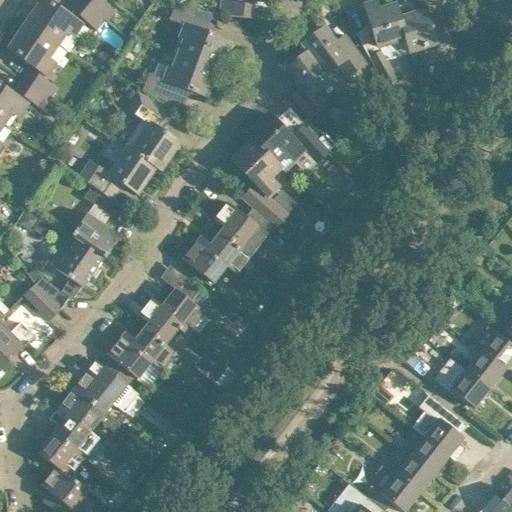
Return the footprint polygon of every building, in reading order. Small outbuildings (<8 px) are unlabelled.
[(44,0),(41,0),(25,24),(57,46),(66,32),(73,37),(81,25),(44,0)] [(95,31),(104,21),(80,0),(79,0),(71,10),(95,31)] [(113,10),(100,0),(80,0),(104,21),(113,10)] [(252,19),(253,5),(222,1),(220,15),(252,19)] [(357,34),(356,35),(385,88),(398,81),(387,62),(410,55),(410,53),(409,53),(405,40),(405,39),(399,19),(400,19),(396,8),(395,5),(379,11),(376,2),(363,6),(369,23),(370,28),(357,35),(357,34)] [(405,6),(403,6),(396,8),(400,19),(399,19),(405,39),(405,40),(409,53),(410,53),(410,55),(432,48),(432,51),(450,45),(441,19),(429,23),(425,11),(413,15),(412,11),(411,10),(410,9),(409,8),(407,7),(406,7),(405,6)] [(216,70),(223,52),(227,42),(223,40),(202,32),(209,13),(174,9),(169,21),(184,26),(179,38),(183,40),(178,55),(216,70)] [(472,13),(468,20),(471,22),(485,30),(490,22),(472,13)] [(57,46),(25,24),(8,50),(47,76),(55,64),(48,59),(57,46)] [(365,65),(349,42),(339,49),(324,28),(302,45),(308,53),(308,52),(324,75),(325,75),(338,65),(347,78),(365,65)] [(294,57),(284,64),(287,68),(286,68),(301,89),(292,95),(308,119),(340,96),(325,75),(324,75),(308,52),(308,53),(297,61),(294,57)] [(143,92),(174,104),(180,88),(206,98),(216,70),(178,55),(172,70),(159,65),(154,77),(150,75),(143,92)] [(30,70),(22,81),(49,99),(56,87),(30,70)] [(49,99),(22,81),(14,92),(41,110),(49,99)] [(0,87),(0,124),(2,126),(12,112),(19,117),(27,105),(0,87)] [(141,119),(124,146),(126,148),(161,171),(179,144),(164,134),(175,118),(138,93),(134,100),(127,110),(141,119)] [(403,109),(401,115),(405,120),(412,119),(414,113),(410,108),(403,109)] [(268,115),(246,136),(252,141),(274,162),(280,168),(282,171),(292,161),(302,151),(315,164),(316,165),(329,152),(328,151),(317,139),(304,125),(291,138),(268,115)] [(325,132),(317,139),(328,151),(336,143),(325,132)] [(280,168),(274,162),(252,141),(231,162),(254,185),(240,199),(252,210),(273,228),(274,229),(287,214),(267,196),(277,187),(269,178),(280,168)] [(161,171),(126,148),(108,174),(90,161),(78,178),(92,187),(111,200),(122,185),(137,195),(155,168),(161,172),(161,171)] [(118,205),(111,200),(92,187),(84,199),(110,216),(118,205)] [(250,258),(273,228),(252,210),(246,218),(227,203),(213,221),(214,221),(223,229),(224,228),(234,236),(229,242),(250,258)] [(26,209),(17,224),(28,231),(34,230),(40,221),(41,219),(26,209)] [(104,259),(119,237),(86,215),(71,236),(104,259)] [(223,265),(226,267),(236,275),(250,258),(229,242),(234,236),(224,228),(223,229),(214,221),(204,233),(208,236),(204,240),(210,245),(206,251),(223,265)] [(76,240),(55,270),(69,279),(61,292),(57,298),(65,303),(68,298),(72,300),(81,287),(82,288),(103,258),(104,259),(71,236),(71,237),(76,240)] [(213,284),(223,271),(226,267),(223,265),(206,251),(210,245),(204,240),(201,237),(182,260),(213,284)] [(304,238),(296,248),(305,255),(313,245),(304,238)] [(490,244),(483,253),(489,258),(490,259),(498,250),(490,244)] [(247,273),(242,280),(252,288),(257,280),(247,273)] [(41,278),(35,285),(44,294),(53,286),(41,278)] [(252,288),(242,280),(236,287),(246,295),(252,288)] [(175,290),(162,307),(161,307),(182,323),(177,329),(187,337),(206,314),(201,310),(208,301),(186,284),(179,293),(175,290)] [(24,296),(49,321),(60,310),(44,294),(35,285),(24,296)] [(164,346),(177,329),(182,323),(161,307),(162,307),(152,299),(138,317),(148,324),(158,332),(154,338),(164,346)] [(511,307),(508,304),(503,311),(511,318),(503,330),(511,336),(511,307)] [(443,306),(435,317),(438,319),(444,324),(453,314),(446,309),(443,306)] [(9,335),(0,325),(0,370),(28,343),(34,337),(20,323),(9,335)] [(184,373),(190,366),(180,358),(164,346),(154,338),(158,332),(148,324),(135,341),(130,347),(151,363),(150,363),(169,377),(177,367),(184,373)] [(487,326),(471,346),(480,353),(480,352),(504,371),(511,361),(511,345),(511,343),(504,336),(502,338),(492,330),(487,326)] [(431,330),(424,338),(433,345),(439,337),(431,330)] [(111,359),(104,368),(126,386),(133,377),(137,380),(136,381),(148,390),(162,372),(150,363),(151,363),(130,347),(135,341),(125,333),(107,356),(111,359)] [(254,333),(243,346),(251,353),(262,339),(254,333)] [(186,351),(180,358),(190,366),(196,359),(186,351)] [(461,355),(455,363),(489,390),(504,371),(480,352),(480,353),(471,363),(461,355)] [(449,359),(432,381),(448,393),(450,390),(461,399),(460,401),(465,405),(466,403),(474,409),(489,390),(455,363),(449,359)] [(95,362),(73,390),(104,414),(105,414),(112,404),(124,413),(138,395),(126,386),(104,368),(95,362)] [(208,385),(196,399),(205,406),(217,392),(208,385)] [(373,397),(375,399),(385,408),(393,398),(378,386),(371,396),(373,397)] [(89,433),(90,432),(99,421),(113,432),(119,425),(105,414),(104,414),(73,390),(58,409),(67,416),(68,416),(89,433)] [(425,393),(415,406),(423,412),(435,422),(423,438),(448,457),(454,462),(455,461),(454,460),(463,449),(458,445),(463,438),(460,436),(466,427),(467,428),(468,427),(425,393)] [(59,427),(53,434),(84,459),(99,439),(90,432),(89,433),(68,416),(67,416),(58,409),(50,420),(59,427)] [(175,426),(166,438),(176,446),(184,436),(186,434),(175,426)] [(69,477),(84,459),(53,434),(37,454),(56,468),(69,477)] [(396,434),(390,442),(408,456),(434,476),(448,457),(423,438),(415,449),(396,434)] [(383,454),(377,462),(381,465),(419,495),(434,476),(408,456),(401,467),(390,459),(383,454)] [(141,464),(137,469),(146,477),(154,468),(144,460),(141,464)] [(370,485),(362,495),(363,496),(382,511),(383,511),(391,503),(402,511),(405,511),(419,495),(381,465),(366,483),(370,485)] [(50,494),(42,503),(54,511),(70,511),(72,511),(88,492),(69,477),(56,468),(41,487),(50,494)] [(137,469),(128,480),(137,487),(146,477),(137,469)] [(355,490),(337,511),(382,511),(363,496),(362,495),(355,490)] [(494,496),(479,511),(511,511),(511,493),(509,491),(501,501),(494,496)]
